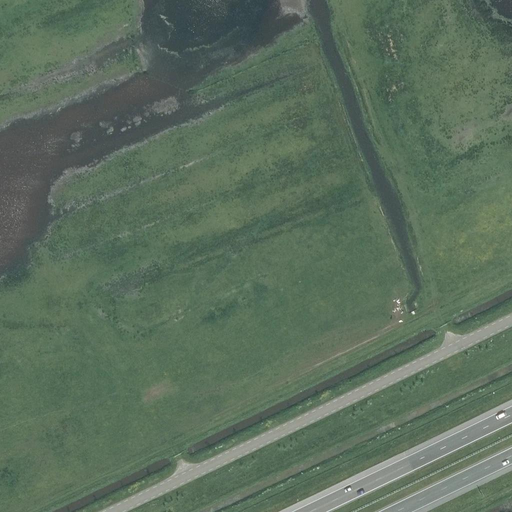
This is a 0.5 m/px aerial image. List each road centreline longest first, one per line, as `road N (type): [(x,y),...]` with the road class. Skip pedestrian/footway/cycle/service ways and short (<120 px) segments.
road 1 (secondary): [(113,511),(511,319)]
road 2 (motorway): [(511,415),(309,511)]
road 3 (motorway): [(390,511),(511,453)]
